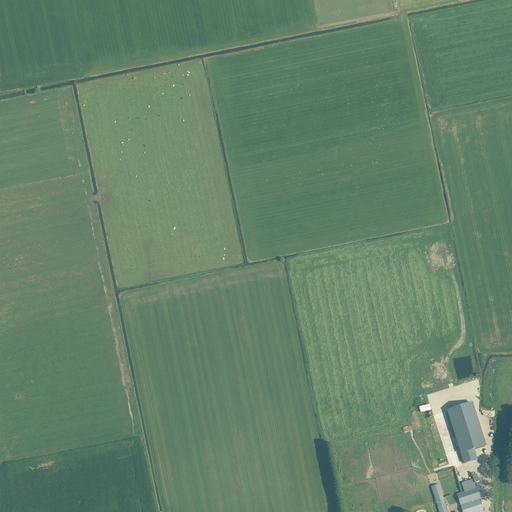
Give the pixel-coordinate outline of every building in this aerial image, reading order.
[(472,403),(447,411),(463,464),(477,459),(474,450),(486,446),(472,403)] [(464,492),(476,488),(473,480),(461,483),(464,492)] [(438,485),(431,487),(438,511),(447,511),(443,500),(441,494),(438,485)] [(457,494),(460,506),(480,499),(484,498),(481,486),(476,488),(464,492),(457,494)] [(480,511),(483,511),(480,499),(460,506),(462,511),(480,511)]
